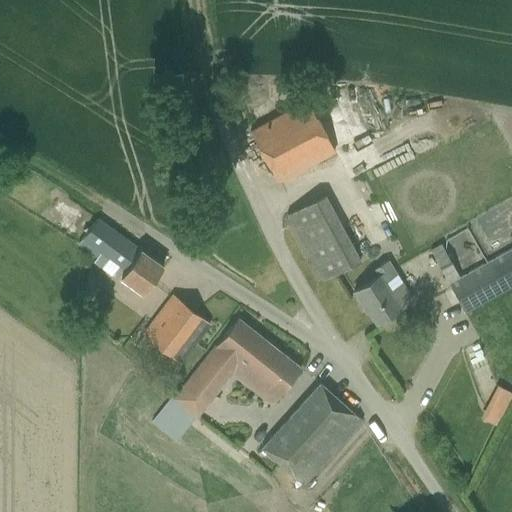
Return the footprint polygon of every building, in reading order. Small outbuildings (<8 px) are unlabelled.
[(258,103),(240,113),(241,115),(277,181),(333,151),(296,82),(258,103)] [(321,190),(284,211),(322,281),(359,260),(321,190)] [(78,243),(80,244),(97,257),(94,262),(110,274),(112,272),(116,266),(109,260),(125,240),(96,218),(78,243)] [(125,240),(109,260),(116,266),(112,272),(142,293),(162,266),(139,249),(139,250),(125,240)] [(482,303),(511,286),(511,247),(458,278),(440,244),(429,250),(464,313),(482,303)] [(373,268),(378,275),(353,291),(361,304),(362,303),(375,323),(411,300),(386,260),(373,268)] [(173,295),(160,310),(142,334),(179,362),(209,323),(173,295)] [(236,318),(176,394),(174,396),(195,413),(231,368),(273,401),(299,368),(236,318)] [(261,445),(280,463),(302,483),(359,420),(319,383),(261,445)] [(487,403),(503,411),(511,393),(511,392),(496,384),(487,403)]
